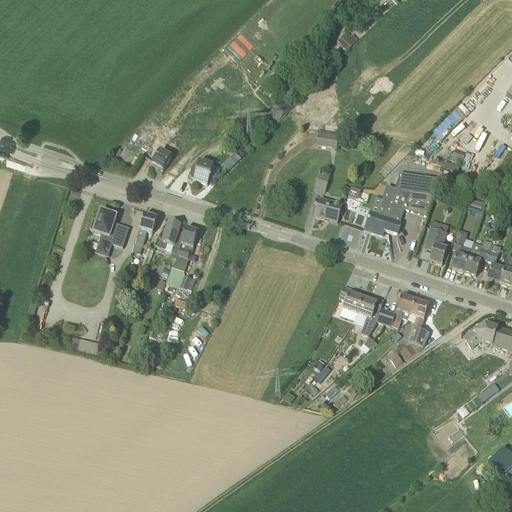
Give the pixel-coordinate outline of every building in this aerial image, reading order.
[(350,37),(342,45),(348,52),(356,43),(350,37)] [(242,78),(247,73),(221,47),(114,152),(119,155),(125,149),(131,152),(128,161),(134,167),(139,155),(145,158),(150,145),(146,141),(159,129),(163,130),(172,139),(160,150),(153,169),(165,174),(168,166),(173,160),(177,162),(198,142),(203,147),(204,147),(229,122),(223,116),(216,122),(207,119),(200,112),(237,75),(242,78)] [(342,50),(336,56),(341,60),(346,54),(342,50)] [(244,84),(235,89),(243,102),(252,97),(244,84)] [(298,104),(303,110),(307,107),(301,101),(298,104)] [(282,102),(267,116),(277,125),(287,115),(291,111),(282,102)] [(455,112),(433,132),(442,141),(463,120),(455,112)] [(264,124),(261,128),(267,134),(271,130),(264,124)] [(338,138),(319,135),(317,147),(336,150),(338,138)] [(379,145),(372,153),(377,158),(384,149),(379,145)] [(247,154),(243,151),(241,149),(234,156),(240,162),(247,155),(247,154)] [(452,161),(462,165),(466,155),(455,151),(452,161)] [(229,173),(235,167),(229,161),(224,167),(229,173)] [(207,187),(213,168),(198,164),(197,167),(195,167),(192,170),(190,176),(194,177),(192,183),(207,187)] [(456,179),(459,167),(446,164),(443,176),(456,179)] [(324,194),(329,178),(319,175),(314,192),(324,194)] [(401,176),(395,193),(433,199),(439,181),(401,176)] [(350,189),(349,198),(359,199),(360,190),(350,189)] [(395,193),(387,190),(377,218),(370,215),(364,232),(382,238),(384,232),(397,236),(401,225),(399,224),(404,210),(426,218),(434,199),(433,199),(395,193)] [(336,224),(341,208),(320,202),(315,218),(336,224)] [(486,205),(469,203),(466,211),(482,216),(486,205)] [(489,212),(499,215),(501,211),(498,210),(499,207),(495,205),(494,208),(491,207),(489,212)] [(93,234),(104,238),(102,243),(123,250),(129,231),(117,227),(116,228),(113,227),(116,218),(100,212),(97,223),(93,222),(90,232),(94,233),(93,234)] [(144,216),(132,253),(140,256),(147,234),(152,236),(157,221),(144,216)] [(177,256),(184,236),(178,234),(180,228),(169,224),(163,243),(158,241),(155,249),(164,252),(166,246),(173,248),(171,254),(177,256)] [(166,285),(180,290),(178,294),(185,297),(186,292),(187,292),(191,280),(184,278),(183,274),(188,261),(189,262),(193,250),(198,234),(186,230),(184,236),(177,256),(174,265),(171,270),(166,285)] [(446,236),(439,233),(430,230),(424,251),(432,253),(429,263),(442,267),(447,252),(441,250),(446,236)] [(452,252),(457,254),(451,270),(463,274),(471,252),(462,249),(467,236),(459,233),(456,243),(452,252)] [(476,278),(481,262),(486,264),(492,247),(493,245),(484,243),(480,255),(471,252),(463,274),(476,278)] [(486,264),(492,265),(487,281),(500,285),(505,271),(498,269),(499,267),(496,266),(501,250),(492,247),(486,264)] [(147,269),(153,252),(148,251),(142,267),(147,269)] [(511,270),(511,274),(505,271),(500,285),(499,286),(511,290),(511,289),(511,270)] [(164,272),(162,278),(167,280),(170,274),(164,272)] [(162,293),(166,284),(161,282),(157,291),(162,293)] [(352,292),(344,289),(340,302),(345,304),(343,311),(357,316),(362,300),(351,296),(352,292)] [(410,317),(415,303),(401,298),(395,316),(381,311),(376,324),(391,329),(393,322),(400,325),(401,321),(408,323),(410,317)] [(375,300),(374,304),(362,300),(357,316),(366,320),(361,336),(368,338),(374,330),(376,324),(381,311),(384,303),(375,300)] [(185,311),(187,305),(176,301),(174,307),(178,308),(182,310),(185,311)] [(415,303),(410,317),(417,319),(413,330),(408,345),(423,349),(428,335),(420,332),(424,322),(429,308),(415,303)] [(483,327),(457,345),(464,356),(481,344),(509,353),(511,345),(511,334),(486,326),(486,324),(486,325),(486,326),(483,327)] [(369,351),(377,346),(368,338),(363,346),(369,351)] [(99,345),(81,341),(78,353),(96,357),(99,345)] [(396,357),(390,361),(395,369),(402,364),(396,357)] [(314,369),(320,373),(325,367),(319,363),(314,369)] [(315,381),(320,386),(328,376),(323,372),(315,381)] [(494,386),(482,395),(486,402),(499,392),(494,386)] [(511,389),(502,398),(508,407),(511,403),(511,389)] [(511,462),(501,451),(485,467),(499,481),(511,467),(511,462)]
